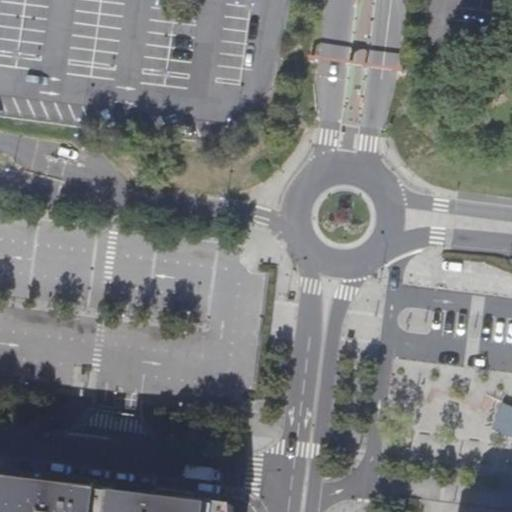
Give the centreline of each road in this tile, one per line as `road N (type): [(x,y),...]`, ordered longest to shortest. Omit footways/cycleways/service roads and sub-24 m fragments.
road 1 (residential): [(0,439),(302,480)]
road 2 (residential): [(395,199),(384,180),(357,164),(316,171),(293,210),(308,250)]
road 3 (residential): [(302,480),(318,344)]
road 4 (residential): [(392,237),(511,246)]
